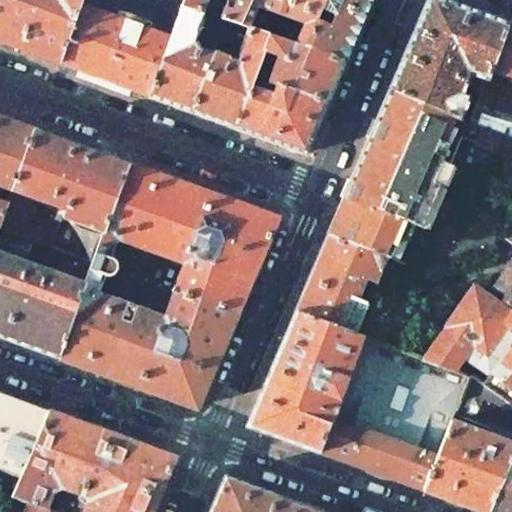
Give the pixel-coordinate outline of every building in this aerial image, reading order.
[(81,0),(0,0),(0,41),(3,43),(59,63),(80,3),(81,0)] [(184,0),(156,0),(145,27),(170,37),(182,5),(184,0)] [(184,0),(182,5),(202,12),(205,2),(199,0),(238,0),(234,11),(224,8),(221,18),(225,20),(240,25),(250,0),(184,0)] [(250,0),(240,25),(249,28),(262,33),(270,15),(266,13),(267,10),(297,21),(287,41),(305,48),(316,21),(320,10),(324,0),(250,0)] [(324,0),(320,10),(332,15),(328,26),(316,21),(305,48),(345,62),(363,18),(371,0),(324,0)] [(485,81),(507,23),(467,9),(443,0),(427,0),(412,36),(394,77),(389,89),(422,102),(470,123),(478,102),(468,98),(469,96),(462,93),(469,75),(485,81)] [(145,27),(80,3),(59,63),(108,81),(149,96),(170,37),(145,27)] [(202,12),(182,5),(170,37),(149,96),(174,106),(191,112),(214,52),(200,47),(196,40),(204,18),(202,12)] [(240,25),(225,20),(219,37),(234,42),(238,32),(247,35),(249,28),(240,25)] [(485,81),(478,102),(470,123),(481,128),(511,140),(511,25),(507,23),(485,81)] [(262,33),(249,28),(247,35),(237,60),(214,51),(214,52),(191,112),(217,122),(234,128),(250,86),(254,76),(263,51),(269,35),(262,33)] [(287,41),(269,35),(263,51),(279,56),(270,81),(276,84),(327,102),(337,80),(345,62),(305,48),(287,41)] [(272,94),(250,86),(234,128),(273,142),(305,154),(317,125),(327,102),(276,84),(272,94)] [(360,157),(354,173),(337,211),(397,237),(406,242),(413,227),(418,229),(427,209),(437,187),(439,188),(462,137),(475,143),(481,128),(470,123),(422,102),(389,89),(383,103),(374,126),(360,157)] [(0,185),(12,190),(34,131),(0,118),(0,185)] [(475,143),(511,158),(511,140),(481,128),(475,143)] [(0,227),(34,240),(69,253),(93,261),(128,164),(75,145),(34,131),(12,190),(7,203),(0,221),(0,227)] [(116,241),(182,265),(173,291),(237,313),(244,296),(277,218),(193,188),(128,164),(93,261),(116,270),(116,267),(116,263),(113,260),(110,258),(116,241)] [(397,237),(337,211),(326,237),(348,247),(360,252),(383,262),(386,263),(387,261),(397,237)] [(27,260),(34,240),(0,227),(0,336),(22,344),(58,357),(89,271),(93,261),(69,253),(62,273),(27,260)] [(361,277),(374,283),(383,262),(360,252),(348,247),(326,237),(312,271),(295,311),(353,333),(366,302),(352,296),(361,277)] [(163,317),(98,293),(104,275),(108,276),(111,275),(113,273),(115,272),(116,270),(93,261),(89,271),(58,357),(128,383),(196,408),(237,313),(173,291),(163,317)] [(511,311),(510,314),(473,287),(446,326),(447,326),(428,354),(425,360),(455,372),(468,354),(490,369),(480,382),(511,404),(511,264),(496,286),(507,293),(502,300),(511,307),(511,311)] [(425,360),(353,333),(295,311),(278,350),(246,426),(287,441),(391,479),(423,490),(469,377),(455,372),(425,360)] [(469,377),(423,490),(458,503),(482,511),(486,511),(511,454),(511,404),(480,382),(470,375),(469,377)] [(0,470),(20,478),(49,411),(0,392),(0,470)] [(89,499),(84,511),(151,511),(155,503),(175,457),(110,433),(49,411),(20,478),(12,496),(27,502),(47,510),(54,493),(63,489),(89,499)] [(511,511),(511,454),(486,511),(511,511)] [(208,511),(267,511),(276,494),(252,486),(225,475),(208,511)] [(324,511),(303,504),(276,494),(267,511),(324,511)] [(53,511),(47,510),(27,502),(23,511),(53,511)]
